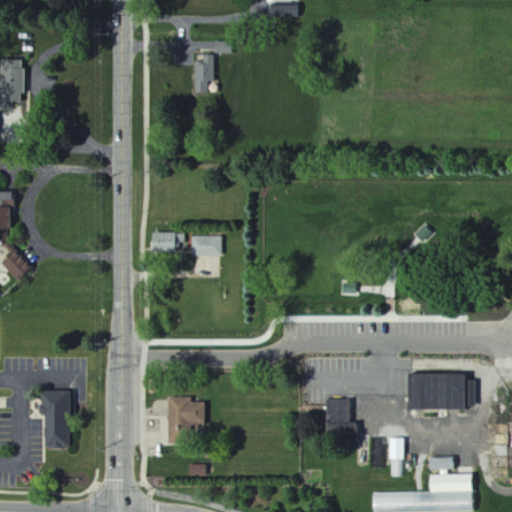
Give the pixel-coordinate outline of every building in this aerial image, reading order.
[(299,18),(300,5),(270,5),(270,17),(299,18)] [(215,54),(234,53),(233,41),(214,42),(215,54)] [(208,82),(216,82),(215,55),(203,55),(203,61),(195,62),(195,94),(209,94),(208,82)] [(2,111),(14,110),(14,102),(24,102),(23,60),(1,60),(2,111)] [(0,195),(0,206),(0,226),(11,226),(10,205),(17,205),(17,191),(0,191),(0,195)] [(184,233),(151,233),(151,250),(184,250),(184,233)] [(222,236),(192,237),(192,256),(223,256),(222,236)] [(0,246),(0,256),(15,279),(28,270),(8,241),(0,246)] [(407,409),(475,409),(476,381),(464,381),(464,374),(408,374),(407,409)] [(68,391),(41,392),(41,415),(44,415),(45,448),(70,448),(68,391)] [(191,397),(169,398),(170,434),(192,433),(191,425),(206,425),(205,403),(192,403),(191,397)] [(327,437),(361,436),(360,423),(351,423),(351,400),(326,400),(327,437)] [(390,460),(404,460),(405,439),(390,439),(390,460)] [(430,492),(372,494),(372,511),(452,511),(474,511),(473,474),(449,475),(449,469),(456,469),(456,458),(430,458),(431,473),(429,473),(430,492)]
